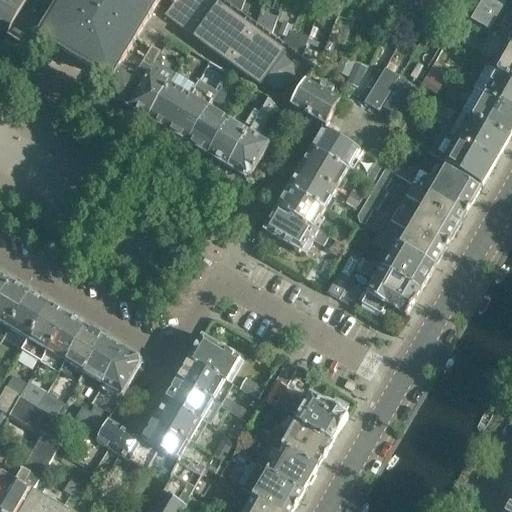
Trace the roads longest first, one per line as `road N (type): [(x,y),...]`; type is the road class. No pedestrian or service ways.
road 1 (residential): [(217,278),(170,358),(0,257)]
road 2 (residential): [(249,216),(0,67)]
road 3 (secondary): [(400,384),(511,190)]
road 4 (residential): [(400,384),(217,278)]
road 5 (secondary): [(325,511),(400,384)]
